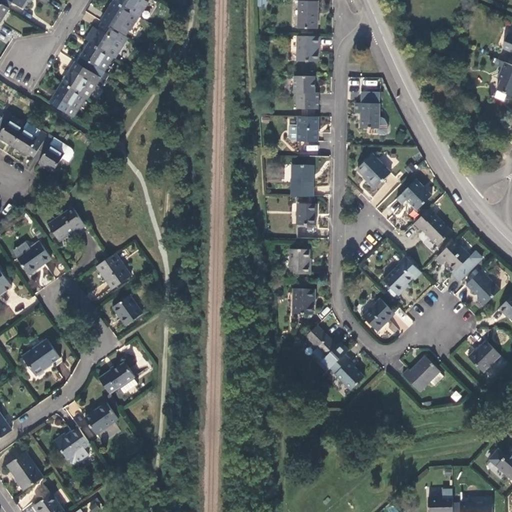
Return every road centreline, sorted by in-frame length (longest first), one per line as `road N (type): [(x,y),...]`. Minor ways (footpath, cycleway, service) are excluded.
road 1 (residential): [(378,26),(354,35),(342,55),(338,249)]
road 2 (unclassified): [(378,26),(480,210)]
road 3 (residential): [(338,249),(336,307),(377,351),(410,347),(442,323)]
road 4 (unknown): [(87,359),(49,304),(63,287),(106,352)]
road 5 (residential): [(0,443),(73,389),(87,359)]
